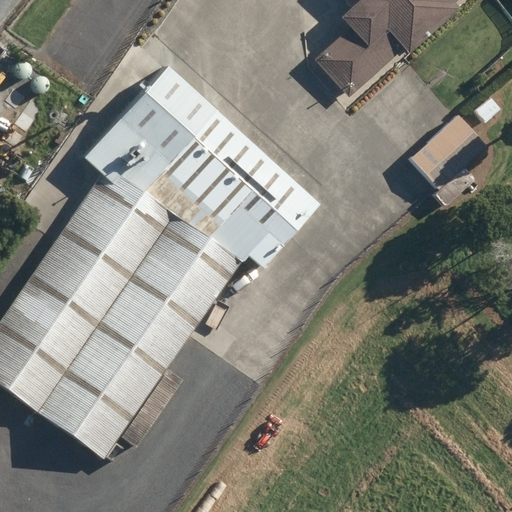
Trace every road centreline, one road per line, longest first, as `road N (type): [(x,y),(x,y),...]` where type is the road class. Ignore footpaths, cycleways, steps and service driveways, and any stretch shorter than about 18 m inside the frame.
road 1 (unknown): [(210,0),(511,253)]
road 2 (unknown): [(170,511),(0,366)]
